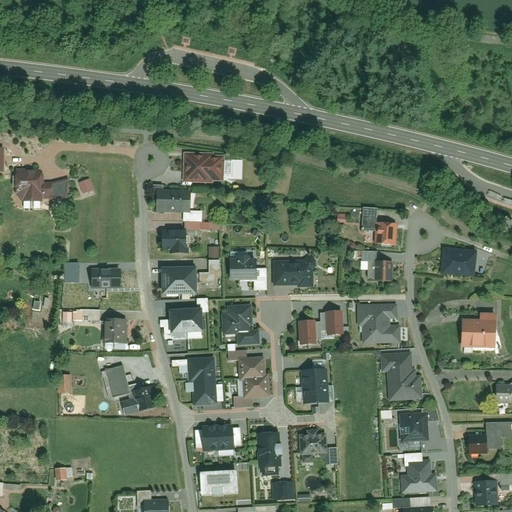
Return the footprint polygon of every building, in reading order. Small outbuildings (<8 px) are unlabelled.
[(184,157),(183,182),(222,183),(223,158),(184,157)] [(41,172),(14,172),(14,195),(21,203),(40,204),(44,201),(49,201),(49,186),(41,186),(41,172)] [(155,211),(190,212),(190,194),(155,194),(155,211)] [(362,232),(376,233),(377,226),(378,211),(364,210),(362,232)] [(375,246),(395,248),(396,227),(377,226),(376,233),(375,246)] [(170,256),(186,256),(186,235),(160,236),(161,253),(170,253),(170,256)] [(444,252),(441,274),(474,278),(476,257),(444,252)] [(273,265),(272,287),(297,286),(298,290),(311,290),(316,284),(316,254),(299,255),(299,259),(278,260),(278,265),(273,265)] [(230,261),(230,280),(256,280),(256,261),(248,261),(248,258),(237,258),(237,261),(230,261)] [(367,280),(391,280),(392,263),(376,263),(376,259),(368,259),(367,280)] [(163,269),(163,293),(195,293),(194,269),(163,269)] [(92,289),(120,289),(120,273),(92,273),(92,289)] [(395,307),(362,307),(362,315),(360,315),(360,325),(365,325),(366,343),(398,342),(398,328),(390,328),(390,318),(395,318),(395,307)] [(236,334),(249,333),(248,309),(227,310),(227,317),(222,317),(223,337),(236,337),(236,334)] [(169,338),(200,335),(198,310),(166,313),(169,338)] [(324,316),(325,338),(341,337),(341,315),(324,316)] [(103,346),(126,346),(126,324),(104,324),(103,346)] [(298,325),(299,347),(315,347),(314,324),(298,325)] [(461,325),(460,349),(491,350),(492,325),(461,325)] [(236,334),(236,337),(236,347),(258,346),(258,333),(236,334)] [(228,363),(247,363),(247,352),(228,353),(228,363)] [(411,355),(380,356),(381,375),(387,375),(388,402),(421,400),(420,377),(412,378),(411,355)] [(216,404),(213,360),(191,362),(194,405),(216,404)] [(264,380),(264,362),(247,363),(238,363),(239,382),(243,381),(264,380)] [(312,373),(302,373),(304,405),(334,403),(333,387),(327,387),(325,362),(311,362),(312,373)] [(102,374),(108,400),(130,395),(123,369),(102,374)] [(57,378),(56,394),(69,395),(70,378),(57,378)] [(267,380),(243,381),(244,400),(252,400),(268,399),(267,380)] [(511,388),(495,388),(494,405),(511,405),(511,388)] [(138,416),(157,412),(151,389),(132,394),(138,416)] [(252,409),(252,400),(233,401),(234,410),(252,409)] [(427,416),(404,417),(405,441),(428,440),(427,416)] [(232,427),(217,428),(219,450),(233,449),(232,427)] [(217,428),(203,429),(204,451),(219,450),(217,428)] [(280,467),(278,434),(258,435),(260,469),(280,467)] [(298,438),(300,455),(326,454),(326,450),(325,436),(298,438)] [(467,454),(485,454),(484,439),(467,439),(467,454)] [(336,449),(326,450),(327,466),(337,466),(336,449)] [(431,465),(409,465),(409,491),(431,491),(431,465)] [(235,473),(199,474),(200,494),(236,493),(235,473)] [(474,485),(474,507),(497,507),(496,484),(474,485)] [(138,505),(151,505),(151,492),(137,493),(138,505)]
